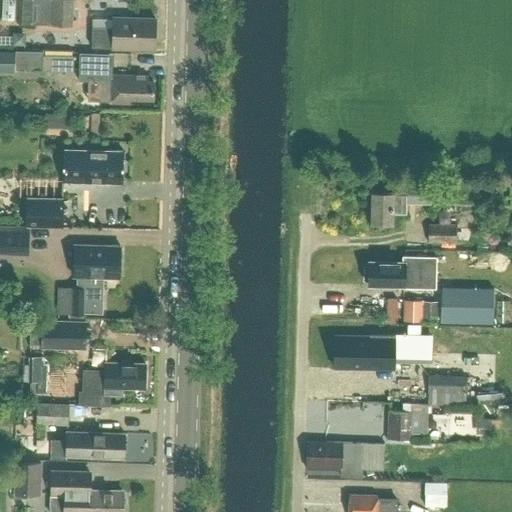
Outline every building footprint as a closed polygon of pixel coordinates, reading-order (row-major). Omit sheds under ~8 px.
[(0,0),(0,17),(10,18),(10,0),(0,0)] [(36,0),(35,24),(52,25),(73,25),(74,0),(36,0)] [(155,48),(156,19),(114,18),(113,31),(93,31),(92,48),(113,49),(113,47),(155,48)] [(0,71),(13,71),(14,50),(0,49),(0,71)] [(72,71),(72,55),(41,54),(41,70),(72,71)] [(111,80),(104,79),(105,63),(78,62),(77,79),(87,79),(86,99),(110,100),(110,103),(129,103),(129,99),(152,100),(153,81),(146,81),(146,75),(111,73),(111,80)] [(63,181),(123,182),(123,150),(63,149),(63,181)] [(372,193),(371,223),(393,224),(393,213),(406,213),(407,203),(431,203),(431,188),(407,187),(393,187),(393,193),(372,193)] [(26,225),(63,226),(64,198),(27,198),(26,225)] [(456,243),(457,224),(429,224),(429,243),(456,243)] [(0,250),(28,252),(29,229),(0,227),(0,250)] [(87,313),(103,313),(104,277),(120,277),(121,246),(75,245),(74,276),(81,276),(80,289),(71,289),(70,313),(87,313)] [(403,255),(402,262),(369,261),(369,266),(365,266),(364,279),(369,280),(368,285),(403,286),(403,287),(436,288),(437,256),(403,255)] [(441,287),(440,322),(493,323),(494,288),(441,287)] [(397,319),(397,296),(381,296),(381,319),(397,319)] [(404,321),(422,321),(423,300),(404,299),(404,321)] [(437,322),(438,301),(423,301),(423,321),(437,322)] [(85,349),(85,320),(40,319),(40,348),(85,349)] [(369,354),(393,355),(393,336),(370,335),(369,337),(335,336),(335,342),(334,342),(334,361),(334,367),(369,368),(369,354)] [(27,355),(26,381),(29,381),(29,392),(44,392),(45,363),(40,363),(40,355),(27,355)] [(106,371),(85,370),(84,392),(84,404),(106,405),(106,393),(123,394),(123,387),(145,388),(145,364),(106,363),(106,371)] [(429,375),(428,403),(466,404),(467,376),(429,375)] [(478,404),(501,404),(501,392),(478,391),(478,404)] [(70,425),(71,404),(37,403),(36,423),(70,425)] [(411,440),(412,412),(389,410),(388,438),(411,440)] [(124,457),(125,434),(68,432),(67,455),(124,457)] [(343,443),(327,443),(327,446),(308,446),(307,467),(339,468),(339,475),(362,476),(362,468),(383,469),(384,445),(343,444),(343,443)] [(39,494),(40,461),(15,460),(14,493),(39,494)] [(121,511),(123,492),(89,491),(90,473),(51,472),(51,494),(64,494),(63,511),(121,511)] [(419,480),(419,505),(442,505),(442,480),(419,480)] [(397,511),(398,500),(378,500),(378,495),(349,494),(348,511),(397,511)]
